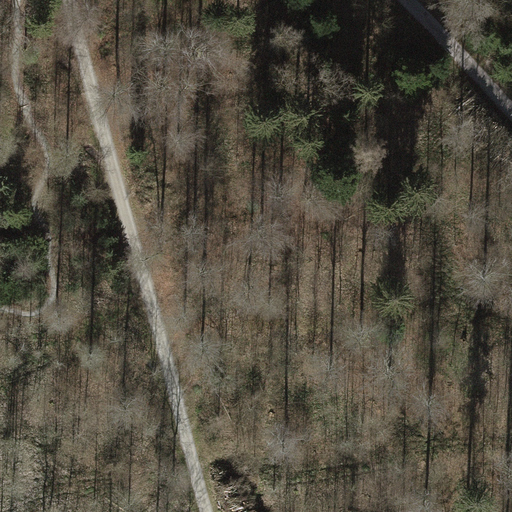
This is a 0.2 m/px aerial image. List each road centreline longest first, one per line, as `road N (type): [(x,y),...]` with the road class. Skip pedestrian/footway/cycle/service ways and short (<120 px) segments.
road 1 (track): [(206,511),(65,0)]
road 2 (track): [(511,108),(407,0)]
